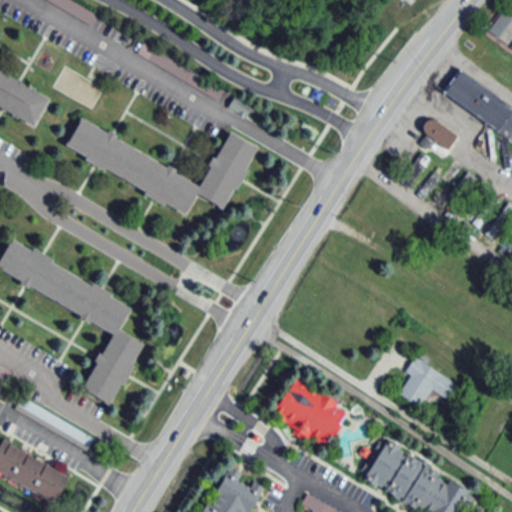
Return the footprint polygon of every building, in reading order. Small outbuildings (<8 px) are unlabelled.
[(511,134),(511,109),(457,72),(442,94),(509,140),(511,134)] [(0,107),(34,126),(48,100),(0,74),(0,107)] [(197,184),(208,164),(206,163),(211,154),(213,156),(229,129),(255,145),(244,166),(247,167),(235,188),(232,186),(220,207),(196,191),(184,213),(163,201),(161,204),(141,192),(143,189),(104,166),(103,169),(82,158),(84,154),(63,142),(79,115),(106,130),(107,127),(116,133),(114,135),(164,165),(166,162),(175,167),(173,170),(197,184)] [(426,120),(420,134),(449,148),(456,134),(426,120)] [(398,183),(407,190),(428,159),(419,153),(398,183)] [(473,178),(466,172),(447,197),(454,202),(473,178)] [(439,178),(433,173),(414,194),(421,200),(439,178)] [(488,191),(480,184),(460,209),(467,215),(488,191)] [(470,224),(477,230),(498,202),(490,197),(470,224)] [(484,236),(492,241),(511,208),(511,207),(505,203),(484,236)] [(0,276),(111,332),(81,392),(111,407),(142,345),(117,333),(131,304),(8,242),(0,258),(0,276)] [(397,392),(418,407),(431,388),(448,400),(458,386),(414,356),(404,370),(409,374),(397,392)] [(292,378),(270,416),(324,448),(347,410),(292,378)] [(461,511),(473,492),(385,440),(361,481),(410,511),(409,511),(461,511)] [(0,475),(54,503),(68,475),(0,441),(0,475)] [(201,511),(247,511),(261,488),(224,468),(201,511)] [(309,511),(338,511),(304,495),(299,504),(311,510),(309,511)]
